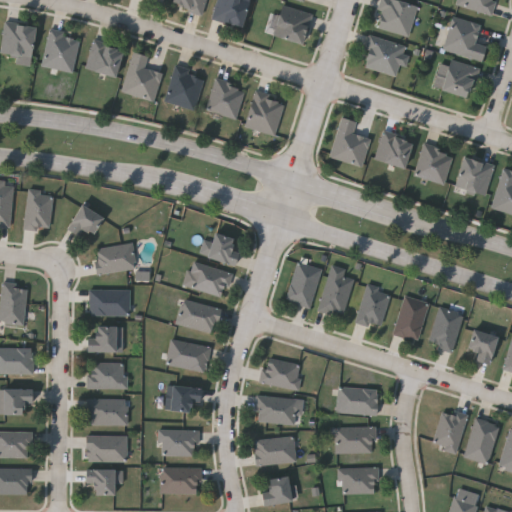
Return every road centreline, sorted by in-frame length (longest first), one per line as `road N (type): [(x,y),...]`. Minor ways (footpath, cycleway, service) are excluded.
road 1 (residential): [(21,0),(326,85)]
road 2 (secondary): [(297,177),(137,132),(0,113)]
road 3 (residential): [(234,511),(228,392),(284,220)]
road 4 (residential): [(253,318),(511,399)]
road 5 (secondary): [(284,220),(511,291)]
road 6 (residential): [(62,284),(60,511)]
road 7 (residential): [(326,85),(511,144)]
road 8 (tertiary): [(297,177),(349,0)]
road 9 (secondary): [(0,156),(167,184)]
road 10 (residential): [(413,511),(404,428),(417,369)]
road 11 (secondary): [(167,184),(284,220)]
